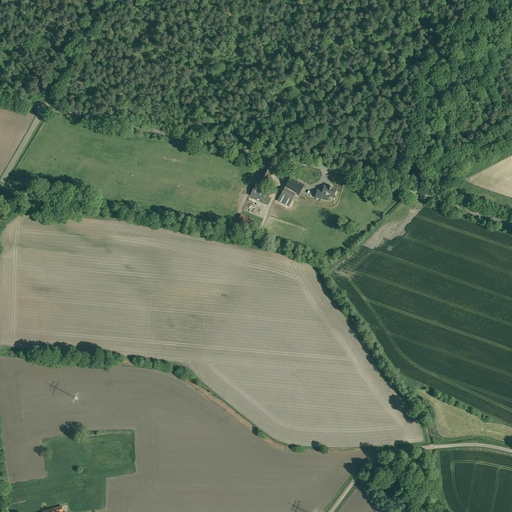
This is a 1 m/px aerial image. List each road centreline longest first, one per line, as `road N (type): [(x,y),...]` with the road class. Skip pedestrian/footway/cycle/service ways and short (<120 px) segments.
road 1 (unclassified): [(0,187),(47,103),(364,174),(511,224)]
road 2 (unclassified): [(329,511),(381,452),(490,443),(511,449)]
